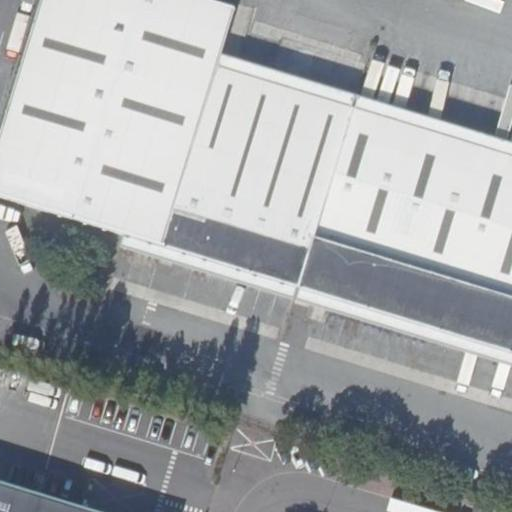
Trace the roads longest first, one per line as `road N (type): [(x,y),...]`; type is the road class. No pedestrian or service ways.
road 1 (unknown): [(0,264),(59,303),(146,338),(511,444)]
road 2 (unknown): [(511,34),(367,0)]
road 3 (residential): [(254,511),(266,500),(296,494),(372,511)]
